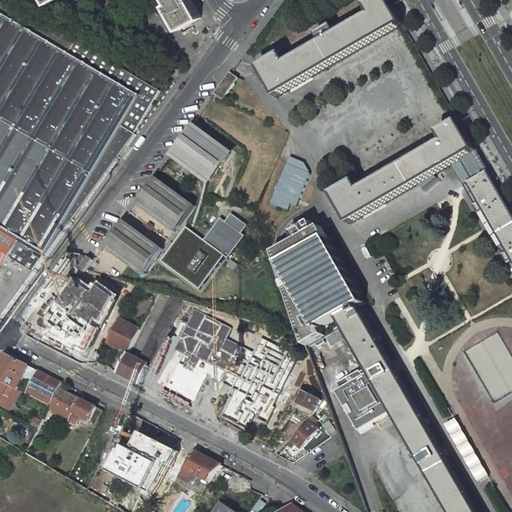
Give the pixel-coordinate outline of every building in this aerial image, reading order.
[(191,0),(167,0),(169,3),(166,5),(180,29),(202,17),(191,0)] [(404,24),(390,0),(378,0),(368,6),(373,15),(339,35),(334,26),(318,35),(323,44),(289,63),(284,55),(261,68),(278,97),(404,24)] [(0,322),(137,135),(136,134),(160,90),(78,42),(79,38),(40,20),(0,1),(0,322)] [(239,79),(232,73),(216,95),(223,100),(239,79)] [(430,89),(417,97),(430,117),(443,109),(430,89)] [(215,184),(240,151),(199,121),(175,155),(215,184)] [(477,151),(460,122),(441,133),(446,142),(362,190),(357,181),(334,195),(351,224),(420,184),(424,189),(438,178),(435,175),(462,160),(477,151)] [(511,211),(490,172),(477,151),(462,160),(474,181),(465,186),(511,267),(511,211)] [(305,164),(290,158),(287,164),(291,166),(302,171),(305,164)] [(297,207),(311,174),(302,171),(291,166),(287,164),(285,169),(271,203),(289,211),(291,204),(297,207)] [(192,208),(158,183),(150,194),(157,199),(150,208),(177,228),(192,208)] [(297,241),(274,255),(305,338),(308,348),(316,343),(324,339),(327,338),(339,331),(345,327),(341,319),(361,307),(367,304),(322,227),(317,230),(313,222),(293,234),(297,241)] [(226,223),(220,231),(236,242),(242,234),(226,223)] [(187,227),(162,261),(201,290),(226,255),(187,227)] [(112,247),(145,271),(160,251),(133,231),(126,241),(120,236),(112,247)] [(74,280),(63,277),(57,286),(73,293),(90,300),(93,293),(84,289),(86,280),(97,283),(99,274),(87,270),(77,267),(74,280)] [(90,300),(73,293),(68,303),(85,311),(86,308),(90,300)] [(184,300),(172,297),(140,360),(151,366),(152,363),(184,300)] [(86,308),(98,313),(102,305),(90,300),(86,308)] [(122,314),(102,305),(98,313),(93,323),(88,333),(107,343),(109,340),(116,325),(119,319),(122,314)] [(479,511),(361,307),(341,319),(345,327),(371,372),(394,412),(451,511),(479,511)] [(255,322),(208,308),(202,320),(226,327),(229,321),(237,330),(226,352),(237,358),(252,328),(255,322)] [(84,324),(64,314),(52,338),(71,349),(78,335),(84,324)] [(130,351),(141,330),(119,319),(116,325),(109,340),(124,348),(130,351)] [(266,326),(255,322),(252,328),(262,331),(266,326)] [(343,339),(339,331),(327,338),(331,346),(343,339)] [(85,338),(78,335),(71,349),(78,352),(85,338)] [(174,375),(191,340),(182,335),(168,362),(170,363),(166,371),(174,375)] [(205,341),(194,335),(191,340),(174,375),(172,377),(180,381),(189,363),(192,365),(194,361),(194,358),(200,353),(205,341)] [(330,349),(324,339),(316,343),(322,354),(330,349)] [(107,343),(123,351),(124,348),(109,340),(107,343)] [(140,360),(129,354),(119,373),(141,384),(151,366),(140,360)] [(7,355),(0,364),(0,380),(19,390),(21,386),(30,366),(7,355)] [(155,365),(152,363),(151,366),(141,384),(156,392),(166,374),(153,368),(155,365)] [(30,366),(21,386),(23,387),(26,382),(33,384),(39,371),(30,366)] [(33,384),(28,394),(52,406),(63,383),(39,371),(33,384)] [(213,377),(203,372),(199,379),(184,407),(207,418),(211,410),(221,390),(210,385),(213,377)] [(394,412),(371,372),(337,392),(360,431),(394,412)] [(180,381),(172,377),(163,396),(184,407),(199,379),(194,376),(189,386),(180,381)] [(234,382),(227,378),(226,380),(221,390),(211,410),(225,417),(235,397),(228,394),(234,382)] [(0,380),(0,404),(1,405),(6,395),(21,403),(25,393),(19,390),(0,380)] [(63,390),(53,409),(72,419),(82,400),(63,390)] [(322,401),(303,391),(300,397),(298,402),(317,412),(322,401)] [(72,419),(71,421),(78,425),(83,417),(96,425),(104,410),(82,400),(72,419)] [(9,404),(5,412),(40,430),(44,422),(9,404)] [(275,445),(287,422),(291,415),(282,411),(278,417),(265,411),(257,427),(253,434),(275,445)] [(109,415),(99,435),(102,436),(103,433),(116,440),(124,423),(109,415)] [(319,421),(315,418),(294,441),(303,449),(320,431),(317,428),(319,426),(317,423),(319,421)] [(40,430),(31,447),(41,452),(55,424),(45,419),(44,422),(40,430)] [(479,481),(491,474),(459,419),(446,426),(454,440),(460,436),(471,455),(477,466),(472,469),(479,481)] [(339,433),(331,421),(324,425),(332,437),(339,433)] [(113,444),(112,446),(116,448),(119,441),(133,448),(141,432),(124,423),(116,440),(113,444)] [(156,431),(139,461),(154,469),(162,455),(171,439),(156,431)] [(89,438),(69,478),(89,490),(93,483),(112,446),(113,444),(108,440),(108,441),(98,437),(96,442),(89,438)] [(171,439),(162,455),(181,464),(189,449),(171,439)] [(29,451),(28,454),(36,458),(49,465),(52,458),(41,452),(39,453),(33,450),(32,452),(29,451)] [(196,452),(185,469),(209,481),(210,482),(224,466),(196,452)] [(109,483),(101,497),(110,502),(114,496),(116,491),(118,488),(109,483)] [(114,496),(110,502),(126,511),(132,511),(134,508),(124,502),(127,496),(116,491),(114,496)] [(237,511),(224,503),(218,511),(237,511)]
